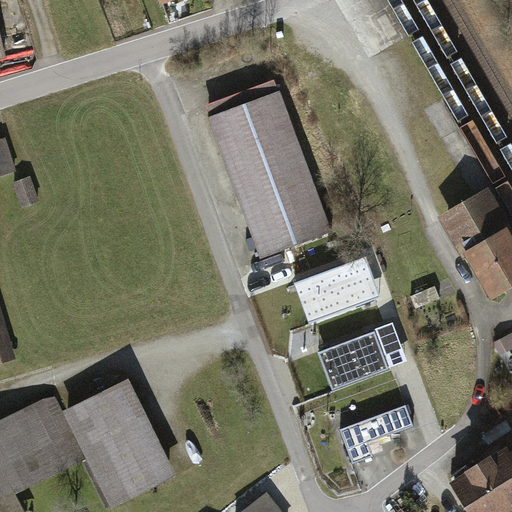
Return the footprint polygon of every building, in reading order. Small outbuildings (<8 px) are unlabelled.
[(153,0),(157,9),(182,0),(153,0)] [(272,82),(203,108),(261,263),(331,237),(272,82)] [(4,139),(0,140),(0,180),(16,175),(4,139)] [(32,179),(12,186),(21,212),(41,205),(32,179)] [(511,233),(489,194),(442,220),(491,308),(511,295),(511,233)] [(0,305),(0,363),(17,358),(0,305)] [(376,337),(320,357),(333,394),(388,375),(376,337)] [(173,481),(128,384),(64,414),(84,456),(110,511),(173,481)] [(56,397),(0,423),(0,495),(84,456),(64,414),(56,397)] [(407,402),(341,429),(355,463),(376,454),(372,444),(416,426),(407,402)] [(511,511),(511,455),(509,450),(453,480),(469,511),(511,511)] [(279,511),(266,493),(240,511),(279,511)]
